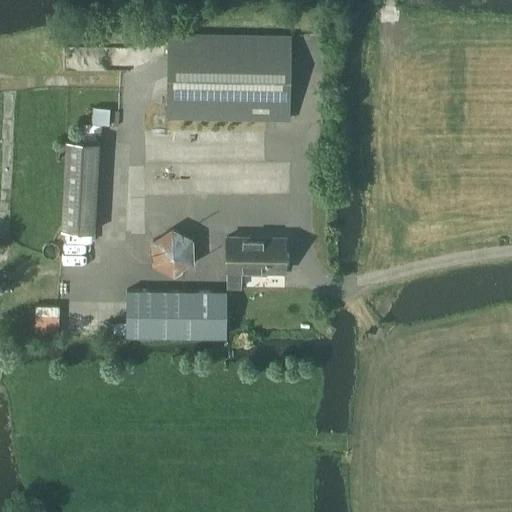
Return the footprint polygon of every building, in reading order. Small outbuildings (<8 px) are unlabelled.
[(290,97),(290,37),(169,35),(168,118),(289,119),(290,97)] [(95,231),(100,142),(65,140),(60,229),(95,231)] [(194,261),(193,238),(172,227),(152,239),(153,263),(174,274),(194,261)] [(286,271),(286,237),(227,236),(227,270),(286,271)] [(109,332),(127,332),(211,334),(211,335),(226,335),(227,312),(225,312),(225,290),(128,289),(127,321),(109,321),(109,332)]
